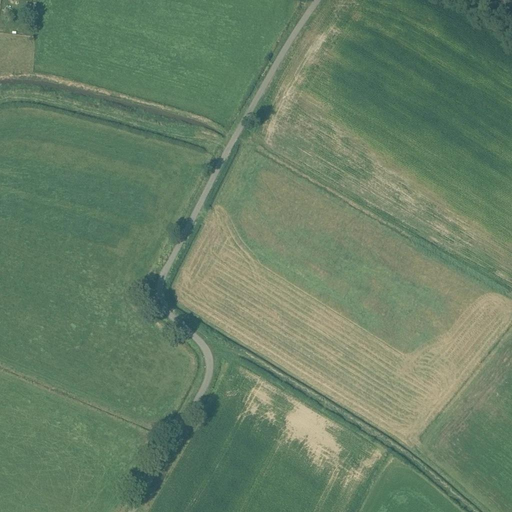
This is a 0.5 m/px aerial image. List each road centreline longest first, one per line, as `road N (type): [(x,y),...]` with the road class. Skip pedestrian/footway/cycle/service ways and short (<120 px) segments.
road 1 (unclassified): [(131,511),(210,369),(210,351),(171,309),(166,271),(317,0)]
road 2 (track): [(229,147),(34,98),(0,100)]
